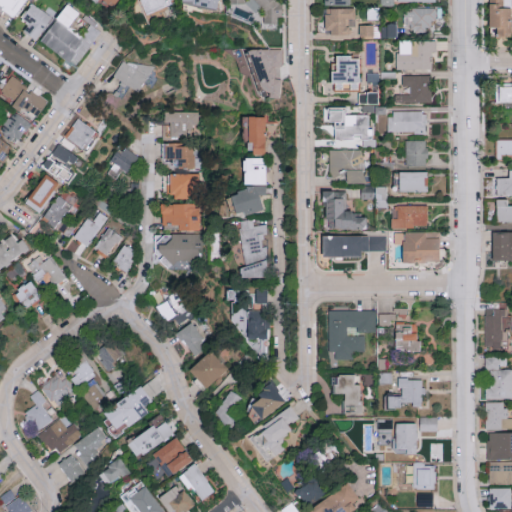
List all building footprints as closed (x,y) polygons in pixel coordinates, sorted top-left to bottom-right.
[(0,0),(0,9),(11,19),(26,0),(0,0)] [(141,0),(141,11),(171,11),(171,0),(141,0)] [(264,8),(264,26),(280,26),(281,2),(272,2),(272,0),(229,0),(229,4),(248,5),(248,8),(264,8)] [(511,0),(488,0),(488,38),(511,38),(511,0)] [(25,33),(36,40),(52,17),(32,4),(22,19),(30,24),(25,33)] [(41,44),(77,67),(99,30),(91,25),(84,36),(70,28),(79,13),(66,4),(41,44)] [(324,35),(353,35),(353,9),(324,9),(324,35)] [(435,31),(435,9),(406,9),(406,31),(435,31)] [(359,26),(360,37),(375,36),(375,26),(359,26)] [(396,37),(396,26),(380,26),(380,37),(396,37)] [(400,53),(400,69),(434,69),(434,41),(414,41),(414,53),(400,53)] [(281,95),(281,79),(275,79),(275,67),(283,67),(283,50),(255,49),(255,95),(281,95)] [(151,74),(128,56),(113,76),(135,93),(151,74)] [(378,104),(378,92),(360,92),(360,56),(332,56),(332,83),(324,83),(324,93),(358,93),(358,104),(378,104)] [(0,95),(36,119),(48,100),(11,76),(0,93),(0,95)] [(431,76),(401,76),(400,103),(431,103),(431,76)] [(496,103),(511,103),(511,86),(496,86),(496,103)] [(373,146),(373,128),(368,128),(368,116),(347,116),(347,107),(323,108),(324,123),(335,123),(335,140),(363,139),(363,146),(373,146)] [(0,132),(16,144),(30,124),(14,112),(0,132)] [(426,112),(387,112),(387,133),(426,133),(426,112)] [(165,137),(187,137),(187,129),(198,129),(198,113),(165,113),(165,137)] [(266,117),(249,117),(249,155),(266,155),(266,117)] [(96,133),(78,119),(65,136),(83,150),(96,133)] [(0,162),(3,164),(13,147),(0,138),(0,162)] [(405,141),(405,166),(426,166),(426,141),(405,141)] [(511,141),(495,141),(495,157),(511,157),(511,141)] [(200,158),(194,158),(194,144),(165,144),(165,160),(175,160),(175,168),(200,168),(200,158)] [(53,155),(72,168),(79,159),(60,145),(53,155)] [(104,171),(115,178),(120,170),(128,175),(140,158),(121,146),(104,171)] [(363,151),(330,151),(330,183),(363,183),(363,151)] [(42,167),(67,183),(73,173),(48,157),(42,167)] [(266,159),(244,159),(244,184),(266,184),(266,159)] [(496,196),(511,196),(511,170),(508,170),(508,179),(496,179),(496,196)] [(428,192),(428,172),(396,172),(396,192),(428,192)] [(197,174),(169,174),(169,198),(197,198),(197,174)] [(39,213),(59,186),(45,176),(25,203),(39,213)] [(266,209),(260,186),(231,195),(237,217),(266,209)] [(387,188),(375,188),(375,208),(387,208),(387,188)] [(324,229),(364,229),(364,212),(345,212),(345,191),(324,191),(324,229)] [(65,193),(63,196),(61,195),(43,218),(56,227),(76,201),(65,193)] [(496,200),(496,221),(511,221),(511,205),(510,205),(510,200),(496,200)] [(198,204),(162,204),(162,230),(198,230),(198,204)] [(427,205),(396,205),(396,227),(427,227),(427,205)] [(87,217),(74,235),(88,244),(106,218),(98,213),(93,221),(87,217)] [(265,240),(267,240),(267,226),(253,226),(253,221),(241,221),(242,278),(266,278),(265,240)] [(121,238),(108,229),(93,250),(105,259),(121,238)] [(0,244),(0,322),(11,316),(0,298),(0,272),(30,252),(18,233),(0,244)] [(403,263),(442,263),(442,233),(403,233),(403,263)] [(511,233),(493,233),(493,260),(511,260),(511,233)] [(202,235),(158,235),(158,257),(168,257),(168,263),(202,263),(202,235)] [(385,236),(323,236),(323,258),(368,258),(368,252),(385,252),(385,236)] [(126,273),(138,254),(124,245),(112,263),(126,273)] [(66,277),(44,252),(26,268),(41,285),(47,280),(53,288),(66,277)] [(42,297),(31,281),(13,294),(24,310),(42,297)] [(256,301),(266,301),(267,289),(256,288),(256,301)] [(270,296),(249,295),(249,291),(227,290),(227,301),(241,302),(240,355),(268,356),(270,296)] [(174,330),(193,314),(174,291),(154,307),(174,330)] [(485,316),(485,348),(503,349),(504,307),(493,307),(493,316),(485,316)] [(329,360),(353,360),(353,351),(364,351),(364,333),(376,333),(376,311),(329,311),(329,360)] [(388,325),(388,315),(379,316),(380,325),(388,325)] [(193,356),(208,345),(190,323),(176,334),(193,356)] [(418,352),(418,324),(395,324),(395,352),(418,352)] [(107,372),(124,360),(111,341),(94,354),(107,372)] [(227,370),(212,351),(189,369),(204,388),(227,370)] [(94,378),(96,377),(83,354),(69,362),(77,375),(72,378),(77,386),(80,384),(94,409),(107,402),(94,378)] [(506,358),(486,357),(486,399),(511,399),(511,369),(506,369),(506,358)] [(41,388),(55,408),(76,393),(61,373),(41,388)] [(360,385),(354,385),(354,375),(332,375),(332,394),(343,394),(343,414),(360,414),(360,385)] [(402,406),(422,407),(423,380),(398,379),(398,397),(388,396),(387,408),(402,409),(402,406)] [(147,411),(145,407),(153,402),(141,386),(104,414),(118,432),(147,411)] [(259,425),(284,398),(270,386),(246,413),(259,425)] [(242,400),(232,391),(213,415),(233,431),(244,416),(235,409),(242,400)] [(37,431),(54,419),(36,393),(29,397),(35,406),(24,414),(37,431)] [(485,430),(511,430),(511,414),(505,414),(505,403),(485,403),(485,430)] [(273,458),(284,449),(277,441),(302,421),(290,407),(254,436),(273,458)] [(437,418),(420,417),(419,432),(437,433),(437,418)] [(129,445),(139,459),(173,433),(162,419),(129,445)] [(53,457),(81,437),(72,423),(65,428),(59,420),(38,436),(53,457)] [(417,424),(395,424),(395,454),(417,454),(417,424)] [(108,440),(96,427),(71,449),(88,469),(101,459),(95,452),(108,440)] [(390,429),(376,429),(376,445),(390,445),(390,429)] [(511,435),(487,435),(487,459),(511,459),(511,435)] [(167,477),(192,462),(178,438),(153,453),(167,477)] [(340,452),(332,438),(312,450),(321,464),(340,452)] [(72,483),(85,473),(70,454),(57,464),(72,483)] [(99,474),(111,488),(130,470),(117,457),(99,474)] [(413,463),(413,489),(434,489),(434,463),(413,463)] [(488,484),(511,484),(511,463),(488,463),(488,484)] [(214,492),(197,464),(181,474),(197,502),(214,492)] [(327,492),(313,474),(294,489),(307,507),(327,492)] [(132,511),(164,511),(141,481),(121,496),(132,511)] [(353,505),(360,500),(347,483),(313,508),(316,511),(351,511),(356,509),(353,505)] [(170,511),(183,511),(193,503),(177,484),(159,499),(170,511)] [(488,508),(511,508),(511,489),(488,489),(488,508)] [(432,492),(418,492),(418,505),(432,506),(432,492)] [(1,498),(9,511),(32,511),(22,496),(14,502),(8,493),(1,498)] [(298,511),(293,502),(282,508),(284,511),(298,511)] [(385,511),(380,503),(371,509),(372,511),(385,511)]
